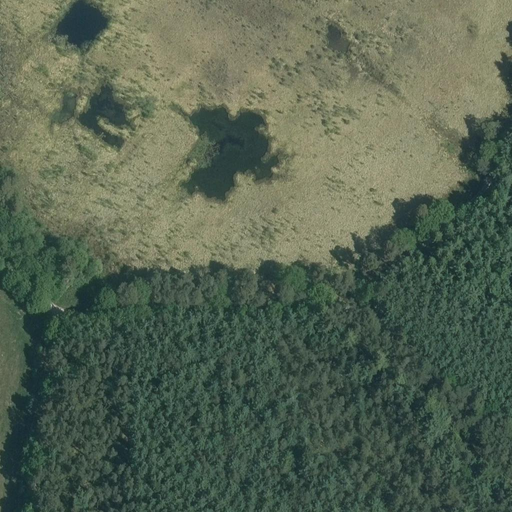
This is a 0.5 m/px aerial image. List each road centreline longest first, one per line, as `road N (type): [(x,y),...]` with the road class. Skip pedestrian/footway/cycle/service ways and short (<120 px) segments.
road 1 (track): [(0,258),(51,308),(85,317),(261,317),(361,297)]
road 2 (track): [(511,135),(485,188),(361,297)]
road 3 (track): [(361,297),(376,318),(511,427)]
